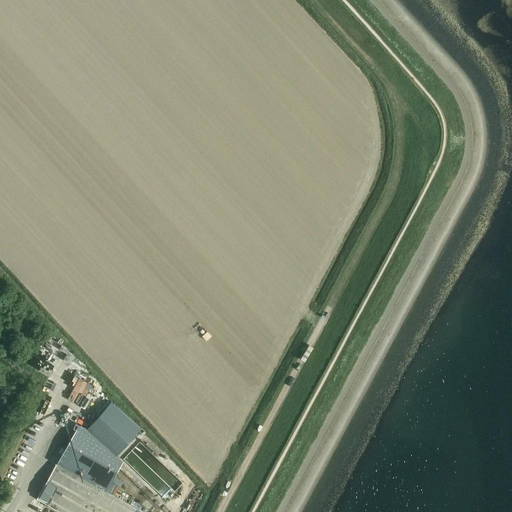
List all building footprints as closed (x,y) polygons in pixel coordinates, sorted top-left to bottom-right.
[(111,401),(86,429),(116,456),(141,428),(111,401)] [(123,461),(116,456),(86,429),(79,424),(56,463),(79,476),(85,466),(104,476),(98,487),(106,491),(123,461)] [(35,468),(43,473),(59,446),(51,441),(35,468)] [(142,511),(106,491),(98,487),(79,476),(56,463),(37,498),(61,511),(142,511)] [(79,476),(98,487),(104,476),(85,466),(79,476)]
